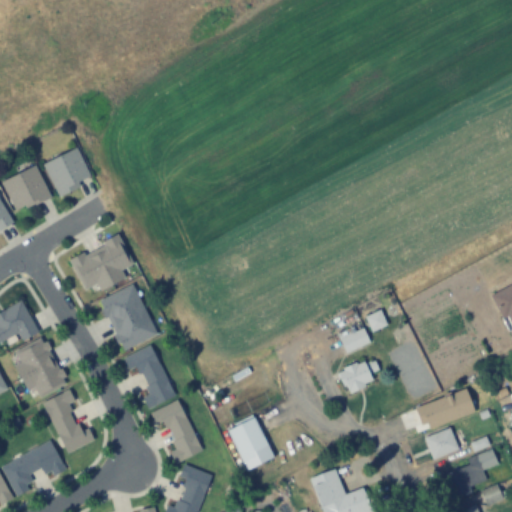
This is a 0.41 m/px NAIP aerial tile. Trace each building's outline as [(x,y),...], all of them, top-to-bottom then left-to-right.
[(42,163),(57,196),(91,181),(76,148),(42,163)] [(15,212),(49,196),(35,165),(1,181),(15,212)] [(0,228),(11,222),(0,204),(0,228)] [(68,258),(82,290),(91,286),(94,293),(125,279),(121,270),(132,265),(119,235),(68,258)] [(511,284),(492,294),(511,335),(511,284)] [(155,335),(131,285),(98,301),(121,351),(155,335)] [(21,340),(37,333),(21,301),(0,311),(0,341),(18,333),(21,340)] [(364,317),(371,332),(385,325),(378,310),(364,317)] [(336,336),(345,354),(370,343),(361,324),(336,336)] [(13,365),(31,400),(65,382),(42,337),(13,352),(19,363),(13,365)] [(173,397),(150,346),(122,358),(130,374),(137,370),(148,394),(142,398),(147,409),(173,397)] [(369,375),(378,370),(371,357),(337,373),(348,394),(372,382),(369,375)] [(92,442),(87,427),(78,431),(69,407),(74,404),(69,391),(42,401),(63,453),(92,442)] [(155,425),(163,422),(175,450),(169,453),(173,463),(200,452),(178,401),(149,413),(155,425)] [(272,458),(254,417),(227,430),(244,470),(272,458)] [(458,449),(450,427),(422,438),(431,460),(458,449)] [(0,463),(13,495),(33,487),(27,473),(42,467),(46,478),(63,471),(51,442),(0,463)] [(467,464),(443,474),(453,499),(471,492),(469,487),(485,481),(481,470),(496,464),(490,450),(466,460),(467,464)] [(166,505),(163,511),(196,511),(209,474),(182,465),(178,478),(184,480),(175,508),(166,505)] [(308,478),(321,511),(362,511),(354,491),(343,495),(333,469),(308,478)] [(0,502),(11,497),(0,475),(0,502)] [(503,497),(495,484),(479,493),(487,506),(503,497)] [(455,511),(482,511),(480,503),(455,511)]
